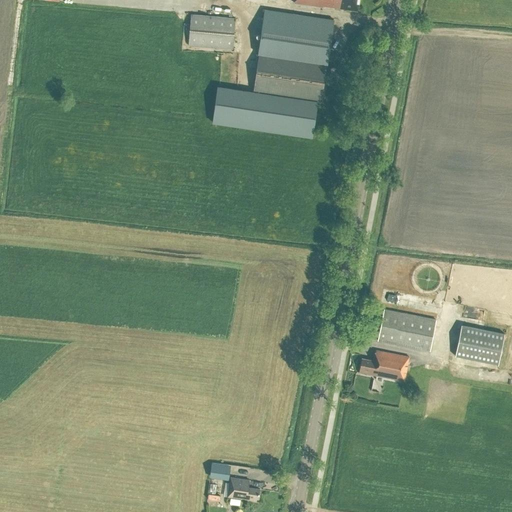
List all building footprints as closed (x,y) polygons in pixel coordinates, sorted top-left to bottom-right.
[(357,11),(359,0),(296,0),(296,2),(341,9),(341,8),(357,11)] [(265,10),(259,54),(253,93),(253,94),(317,103),(320,104),(333,20),(265,10)] [(235,18),(191,14),(188,45),(232,49),(235,18)] [(253,93),(218,88),(213,122),(312,137),(317,103),(253,94),(253,93)] [(394,303),(394,294),(386,294),(385,303),(394,303)] [(384,309),(378,340),(430,351),(436,320),(384,309)] [(460,325),(454,356),(497,365),(503,334),(460,325)] [(373,360),(362,358),(359,372),(404,381),(409,357),(375,350),(373,360)] [(211,464),(209,476),(215,477),(228,479),(229,466),(211,464)] [(258,498),(259,488),(249,487),(250,480),(231,477),(228,496),(254,499),(255,498),(258,498)] [(215,484),(206,483),(205,502),(215,503),(216,496),(212,495),(212,489),(220,490),(221,479),(216,479),(215,484)]
